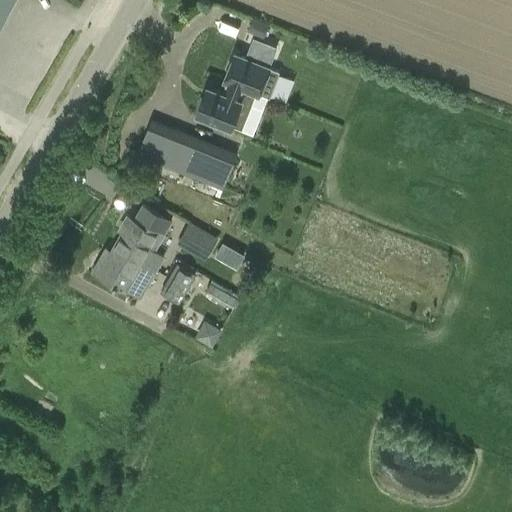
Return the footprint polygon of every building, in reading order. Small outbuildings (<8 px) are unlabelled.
[(0,0),(0,27),(14,0),(0,0)] [(248,29),(264,34),(269,21),(252,16),(248,29)] [(277,70),(265,66),(266,63),(232,50),(221,77),(224,78),(220,87),(210,83),(199,111),(240,127),(251,99),(254,90),(267,95),(277,70)] [(151,118),(138,152),(226,187),(239,153),(222,147),(222,146),(151,118)] [(166,255),(155,248),(172,218),(144,201),(134,217),(130,215),(112,247),(127,257),(132,249),(143,256),(142,258),(159,268),(166,255)] [(178,243),(206,259),(219,237),(190,220),(178,243)] [(216,254),(237,266),(245,252),(224,240),(216,254)] [(93,269),(125,288),(126,287),(142,297),(159,268),(142,258),(143,256),(132,249),(127,257),(112,247),(107,255),(102,253),(93,269)] [(162,290),(179,300),(195,272),(178,263),(162,290)] [(240,294),(213,279),(207,290),(233,306),(240,294)] [(207,319),(196,336),(214,346),(224,329),(207,319)]
